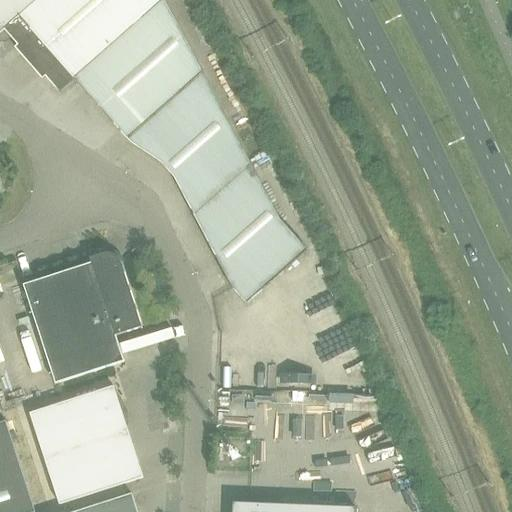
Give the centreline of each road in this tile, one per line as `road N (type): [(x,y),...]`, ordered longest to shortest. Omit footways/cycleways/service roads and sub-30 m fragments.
road 1 (unclassified): [(93,168),(149,207),(199,312),(196,511)]
road 2 (primary): [(350,0),(511,334)]
road 3 (primary): [(511,211),(407,0)]
road 4 (unclassified): [(0,237),(58,216),(93,168)]
